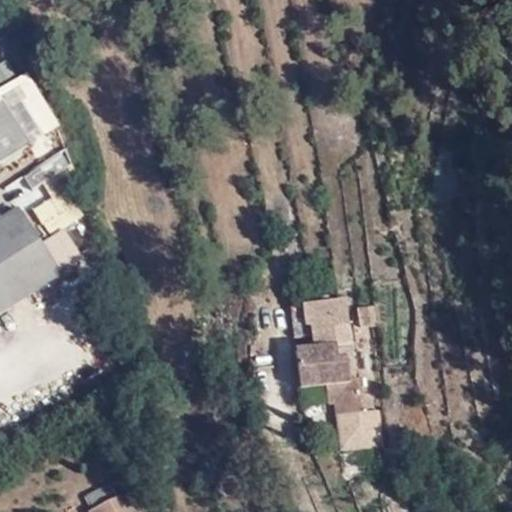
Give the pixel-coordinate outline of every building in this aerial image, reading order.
[(0,171),(28,153),(0,107),(0,171)] [(28,207),(50,239),(80,218),(65,197),(80,186),(57,154),(5,189),(20,212),(28,207)] [(19,213),(0,225),(0,319),(61,277),(58,273),(42,248),(19,213)] [(77,261),(61,235),(42,248),(58,273),(77,261)] [(351,332),(345,288),(304,294),(307,315),(313,315),(314,325),(315,337),(337,334),(351,332)] [(380,311),(377,293),(363,296),(365,313),(380,311)] [(314,325),(313,315),(307,315),(304,294),(289,296),(293,318),(294,328),(314,325)] [(343,437),(384,431),(379,399),(364,401),(359,368),(352,368),(348,345),(339,347),(337,334),(298,340),(304,379),(330,375),(332,391),(337,390),(343,437)] [(259,351),(262,379),(281,376),(278,349),(259,351)] [(87,511),(138,511),(131,498),(121,502),(117,495),(109,481),(82,496),(89,511),(87,511)]
